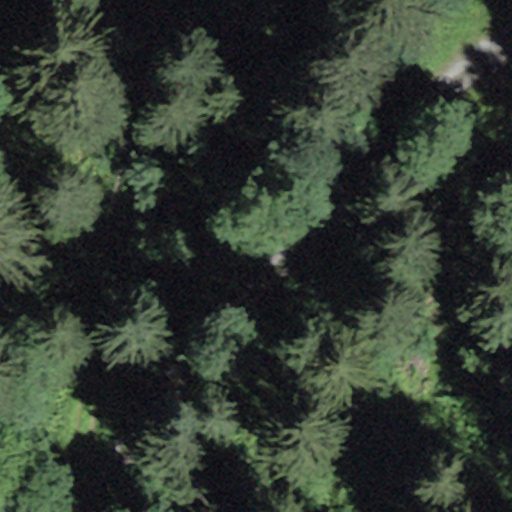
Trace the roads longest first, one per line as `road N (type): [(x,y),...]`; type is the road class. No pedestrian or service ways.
road 1 (track): [(95,511),(426,99),(511,19)]
road 2 (track): [(134,0),(135,104),(79,445),(78,511)]
